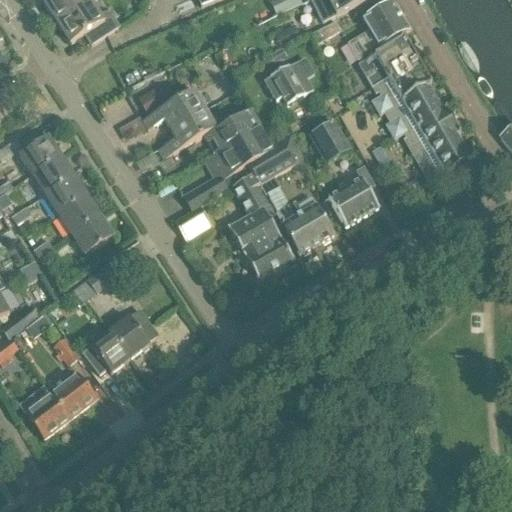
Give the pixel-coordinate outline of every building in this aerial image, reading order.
[(57,0),(58,0),(44,9),(55,26),(89,4),(86,0),(57,0)] [(195,0),(196,1),(200,10),(224,0),(195,0)] [(259,28),(300,7),(296,0),(287,0),(253,17),(259,28)] [(311,3),(322,27),(371,2),(370,0),(318,0),(315,2),(315,1),(311,3)] [(89,4),(55,26),(70,48),(83,40),(90,50),(119,31),(109,15),(98,19),(89,4)] [(369,34),(347,46),(357,64),(360,62),(362,66),(393,47),(391,44),(409,34),(391,4),(358,24),(360,28),(364,26),(369,34)] [(335,25),(310,38),(315,47),(340,34),(335,25)] [(292,27),(273,37),(282,51),(300,42),(292,27)] [(371,92),(417,64),(404,41),(393,47),(372,60),(362,66),(357,69),(371,92)] [(273,71),(287,63),(282,55),(268,62),(273,71)] [(304,62),(263,86),(274,106),(282,102),(286,110),(311,96),(304,84),(314,78),(304,62)] [(417,64),(371,92),(377,102),(370,106),(379,121),(386,116),(392,126),(384,130),(393,145),(403,139),(405,142),(402,144),(428,188),(444,179),(445,181),(472,165),(457,140),(460,138),(445,112),(441,114),(428,91),(429,90),(428,89),(431,87),(417,64)] [(148,116),(168,105),(160,91),(140,103),(148,116)] [(169,134),(204,114),(193,95),(141,125),(146,134),(164,124),(169,134)] [(204,114),(169,134),(175,144),(158,154),(163,163),(215,133),(204,114)] [(214,157),(259,131),(249,115),(204,141),(214,157)] [(308,139),(325,168),(350,154),(333,125),(308,139)] [(259,131),(214,157),(201,165),(212,184),(184,200),(193,216),(199,213),(250,180),(252,179),(247,171),(273,156),(271,152),(259,131)] [(511,132),(510,134),(500,143),(511,158),(511,132)] [(32,180),(60,161),(47,141),(19,159),(32,180)] [(250,180),(256,191),(301,165),(288,142),(271,152),(273,156),(247,171),(252,179),(250,180)] [(384,152),(376,156),(385,172),(393,167),(384,152)] [(45,200),(74,181),(60,161),(32,180),(45,200)] [(360,183),(347,191),(345,187),(338,191),(340,195),(328,202),(345,232),(378,213),(367,195),(374,190),(363,171),(355,176),(360,183)] [(250,180),(231,193),(247,220),(227,232),(256,284),(291,263),(267,222),(274,218),(268,209),(267,210),(256,191),(250,180)] [(58,220),(87,201),(74,181),(45,200),(58,220)] [(6,184),(0,187),(0,199),(12,192),(6,184)] [(87,201),(58,220),(71,240),(100,221),(87,201)] [(12,222),(26,213),(21,205),(7,214),(12,222)] [(276,223),(298,260),(332,239),(315,209),(301,217),(295,207),(275,218),(277,223),(276,223)] [(26,213),(12,222),(16,229),(30,220),(26,213)] [(193,216),(174,228),(186,248),(211,233),(199,213),(193,216)] [(100,221),(71,240),(85,260),(113,241),(100,221)] [(38,262),(52,253),(47,245),(33,254),(38,262)] [(52,253),(38,262),(42,269),(56,259),(52,253)] [(23,281),(38,273),(33,266),(19,274),(23,281)] [(113,281),(105,271),(69,299),(76,309),(113,281)] [(38,273),(23,281),(27,289),(42,281),(38,273)] [(0,302),(0,322),(8,317),(0,302)] [(30,310),(0,333),(8,344),(38,321),(30,310)] [(108,337),(129,364),(148,349),(147,348),(157,340),(149,331),(140,338),(127,322),(108,337)] [(129,364),(108,337),(89,352),(109,379),(129,364)] [(8,344),(0,350),(0,366),(16,354),(8,344)] [(50,398),(69,424),(95,405),(75,379),(50,398)] [(69,424),(50,398),(24,418),(43,444),(69,424)]
